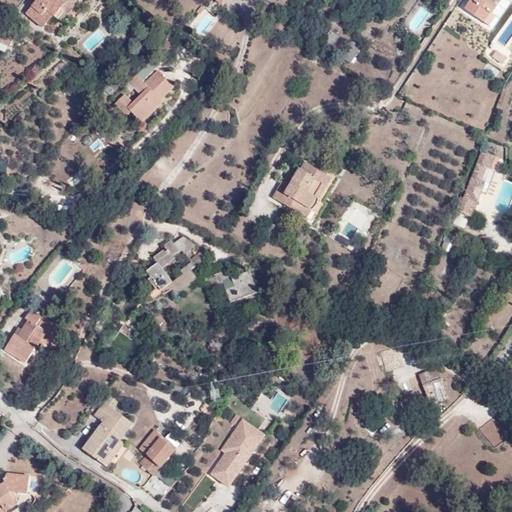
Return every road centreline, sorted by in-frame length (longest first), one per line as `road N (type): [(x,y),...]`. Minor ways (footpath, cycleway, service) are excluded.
road 1 (residential): [(23,416),(51,393),(148,206),(208,123),(233,76),(255,0)]
road 2 (residential): [(484,379),(410,347),(368,339),(348,359),(321,441),(279,495)]
road 3 (residential): [(484,379),(412,445),(360,511)]
road 4 (residential): [(23,416),(164,511)]
